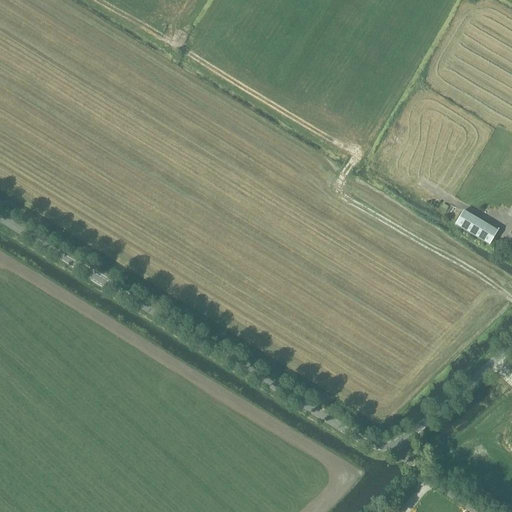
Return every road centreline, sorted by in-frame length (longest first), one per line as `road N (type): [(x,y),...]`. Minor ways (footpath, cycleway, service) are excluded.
road 1 (unclassified): [(0,219),(372,444),(404,440),(511,348)]
road 2 (track): [(511,298),(344,197),(337,186),(358,152),(100,0)]
